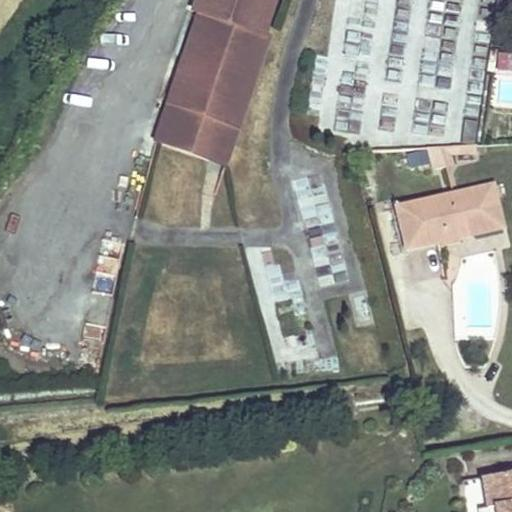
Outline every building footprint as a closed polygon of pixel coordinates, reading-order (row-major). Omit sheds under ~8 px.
[(266,34),(277,0),(197,0),(194,11),(200,13),(157,142),(228,166),(272,36),(266,34)] [(506,71),(507,56),(498,55),(496,71),(506,71)] [(477,152),(476,147),(444,148),(449,166),(454,165),(451,154),(477,152)] [(444,148),(431,148),(437,170),(449,166),(444,148)] [(319,173),(293,178),(300,220),(342,212),(353,267),(372,263),(353,159),(317,166),(319,173)] [(15,191),(25,198),(44,169),(34,163),(15,191)] [(492,185),(483,187),(489,210),(483,219),(470,223),(473,235),(502,228),(492,185)] [(483,187),(394,209),(405,251),(473,235),(470,223),(483,219),(489,210),(483,187)] [(313,252),(319,297),(324,296),(327,322),(350,319),(349,311),(366,308),(363,287),(348,290),(342,248),(313,252)] [(511,511),(511,472),(482,478),(487,510),(495,508),(495,511),(511,511)]
